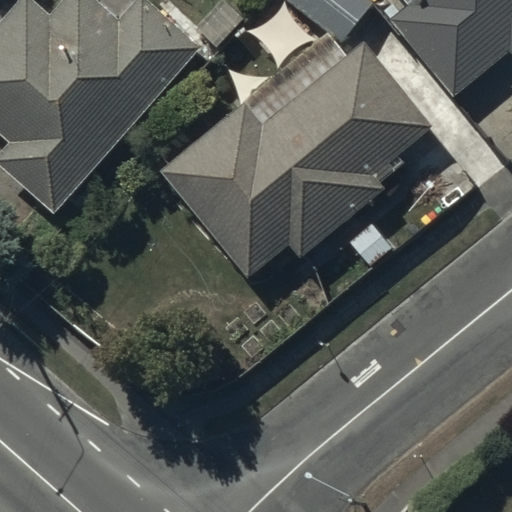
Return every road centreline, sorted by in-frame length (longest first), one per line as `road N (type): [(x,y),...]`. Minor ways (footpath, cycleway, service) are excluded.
road 1 (residential): [(246,511),(511,293)]
road 2 (secondary): [(0,426),(98,511)]
